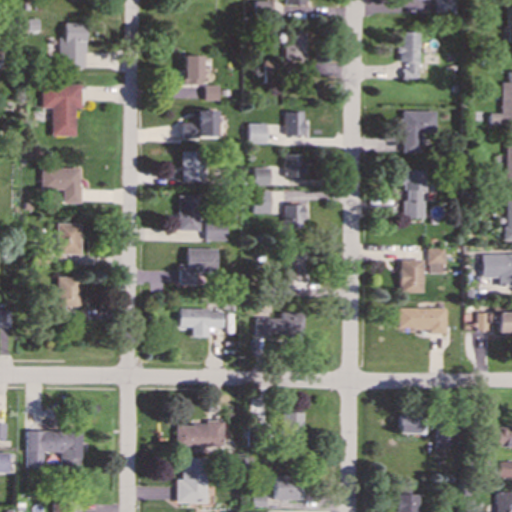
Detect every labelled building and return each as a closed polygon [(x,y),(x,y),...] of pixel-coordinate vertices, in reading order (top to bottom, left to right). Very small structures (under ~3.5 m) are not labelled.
[(453,13),(453,0),(432,0),(432,13),(453,13)] [(56,37),(57,67),(83,67),(82,21),(61,22),(62,36),(56,37)] [(303,30),(282,30),(281,60),(303,60),(303,30)] [(417,32),(397,31),(396,62),(402,62),(402,78),(415,79),(417,32)] [(199,84),(199,55),(181,54),(180,83),(199,84)] [(279,60),(261,60),(261,82),(279,82),(279,60)] [(497,82),(498,112),(486,112),(486,124),(511,124),(511,71),(505,71),(505,82),(497,82)] [(78,85),(39,84),(39,107),(49,107),(48,135),(72,135),(72,108),(78,108),(78,85)] [(201,99),(216,100),(216,84),(201,84),(201,99)] [(214,109),(189,109),(190,121),(178,122),(178,139),(214,138),(214,109)] [(433,110),(398,110),(398,151),(419,152),(419,132),(433,133),(433,110)] [(302,112),(282,111),(281,134),(301,135),(302,112)] [(262,143),(263,123),(245,122),(244,143),(262,143)] [(511,142),(502,142),(501,182),(511,182),(511,142)] [(178,150),(178,180),(200,181),(201,151),(178,150)] [(300,176),(300,154),(281,154),(281,176),(300,176)] [(59,189),(60,203),(77,202),(76,167),(38,168),(38,189),(59,189)] [(267,184),(267,167),(251,167),(251,184),(267,184)] [(422,170),(401,169),(400,217),(419,218),(420,189),(422,189),(422,170)] [(249,212),(266,213),(267,190),(250,190),(249,212)] [(174,230),(195,230),(196,195),(175,195),(174,230)] [(511,199),(502,199),(501,240),(511,240),(511,199)] [(298,227),(299,219),(303,219),(303,205),(281,204),(280,226),(298,227)] [(222,240),(223,221),(201,221),(201,239),(222,240)] [(53,253),(77,254),(77,223),(53,222),(53,253)] [(441,247),(424,247),(424,272),(440,273),(441,247)] [(175,283),(193,284),(193,270),(213,271),(213,248),(182,248),(182,264),(175,263),(175,283)] [(301,279),(301,252),(280,251),(279,279),(301,279)] [(478,277),(495,277),(495,286),(511,285),(511,253),(477,253),(478,277)] [(418,292),(419,259),(397,259),(396,292),(418,292)] [(53,306),(76,306),(76,275),(53,276),(53,306)] [(394,328),(426,328),(426,333),(442,333),(442,307),(395,307),(394,328)] [(0,324),(8,325),(8,309),(0,308),(0,324)] [(219,309),(175,308),(175,326),(188,326),(188,336),(204,336),(205,327),(219,327),(219,309)] [(300,312),(276,312),(276,317),(251,317),(251,336),(300,335),(300,312)] [(511,312),(473,312),(473,329),(484,329),(484,323),(494,323),(494,333),(511,333),(511,312)] [(300,412),(280,412),(279,445),(299,445),(300,412)] [(416,422),(416,417),(395,416),(395,432),(423,433),(424,422),(416,422)] [(220,419),(201,419),(201,424),(172,423),(171,445),(219,446),(220,419)] [(449,447),(450,423),(433,423),(432,446),(449,447)] [(511,428),(493,428),(492,446),(511,446),(511,428)] [(23,467),(40,467),(40,452),(56,452),(56,470),(78,470),(78,430),(23,430),(23,467)] [(172,502),(201,503),(202,457),(178,456),(178,479),(172,479),(172,502)] [(511,461),(497,460),(497,477),(511,478),(511,461)] [(270,499),(299,499),(299,475),(270,475),(270,499)] [(415,511),(416,493),(394,493),(393,511),(415,511)]
